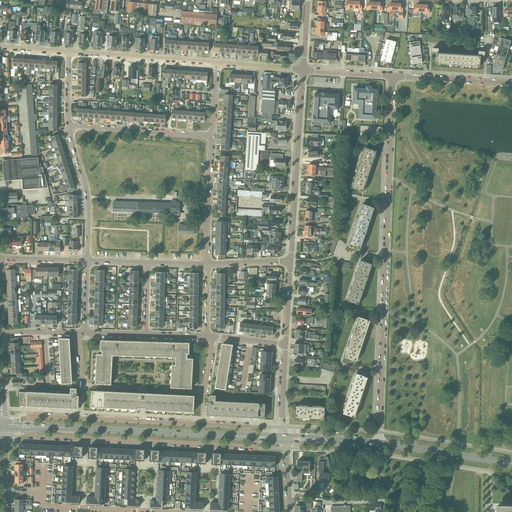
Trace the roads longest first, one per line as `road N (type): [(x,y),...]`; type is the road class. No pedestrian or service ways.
road 1 (residential): [(380,443),(392,75)]
road 2 (residential): [(26,425),(32,436),(209,446),(250,447),(254,437)]
road 3 (residential): [(254,437),(238,426),(201,424),(34,416),(26,425)]
road 4 (secondary): [(254,437),(26,425)]
road 5 (residential): [(290,261),(302,69)]
road 6 (residential): [(163,511),(43,506),(43,494),(2,493)]
road 7 (residential): [(69,52),(216,63)]
road 8 (residential): [(212,135),(68,125)]
road 9 (residential): [(86,261),(87,200),(68,125)]
road 10 (secondary): [(511,464),(380,443)]
road 11 (residential): [(207,264),(212,135)]
road 12 (residential): [(511,83),(392,75)]
